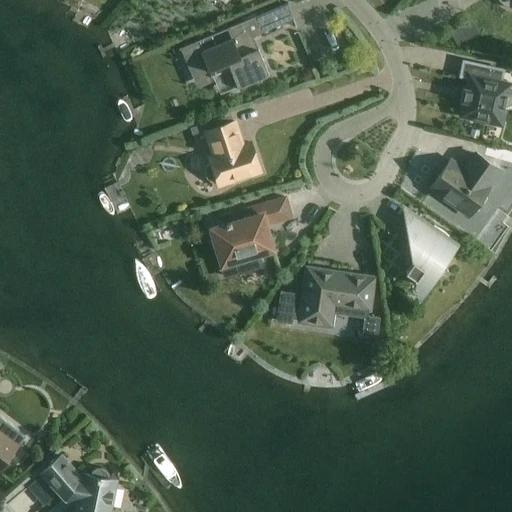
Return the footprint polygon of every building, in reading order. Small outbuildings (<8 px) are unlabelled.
[(237,88),(268,75),(258,49),(253,51),(247,38),(292,19),(292,18),(290,18),(285,5),(288,4),(287,3),(226,28),(231,39),(200,52),(200,53),(191,56),(201,80),(210,76),(210,77),(217,74),(222,87),(235,81),(237,88)] [(460,26),(450,32),(458,45),(468,39),(460,26)] [(464,102),(461,114),(466,115),(468,118),(476,120),(479,118),(487,120),(502,111),(502,107),(506,107),(510,106),(511,103),(511,88),(507,85),(508,85),(499,83),(502,70),(463,62),(460,76),(469,78),(467,89),(462,88),(459,101),(464,102)] [(201,121),(190,125),(193,134),(204,130),(201,121)] [(215,178),(217,184),(233,178),(234,181),(249,176),(249,175),(260,171),(251,143),(241,146),(233,121),(205,130),(213,155),(208,157),(210,164),(206,165),(204,169),(207,177),(211,179),(215,178)] [(471,127),(469,134),(478,136),(479,129),(471,127)] [(489,147),(487,155),(499,159),(501,151),(489,147)] [(450,160),(430,188),(442,197),(443,200),(450,205),(453,204),(468,215),(471,211),(477,210),(485,198),(484,191),(487,187),(486,186),(498,170),(475,154),(463,170),(450,160)] [(260,266),(257,254),(272,250),(265,224),(290,216),(284,197),(248,208),(251,216),(210,228),(216,250),(230,246),(238,272),(260,266)] [(420,251),(404,272),(426,288),(457,245),(413,214),(406,225),(417,233),(409,243),(420,251)] [(307,269),(300,319),(329,324),(332,302),(367,307),(371,279),(344,275),(344,274),(333,273),(307,269)] [(281,290),(276,320),(291,322),(292,317),(293,310),(296,292),(281,290)] [(365,315),(362,333),(377,335),(379,317),(365,315)] [(0,468),(16,447),(11,443),(14,439),(13,435),(2,426),(0,426),(0,468)] [(108,511),(115,480),(108,478),(107,474),(105,470),(101,468),(96,468),(92,471),(90,475),(83,474),(82,477),(78,477),(60,456),(42,472),(66,499),(78,501),(76,511),(71,511),(70,511),(108,511)]
